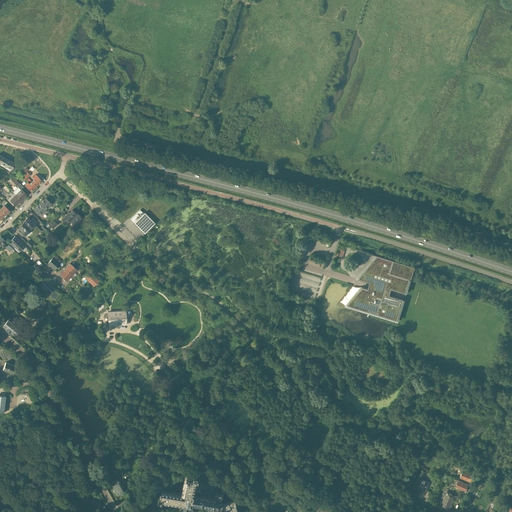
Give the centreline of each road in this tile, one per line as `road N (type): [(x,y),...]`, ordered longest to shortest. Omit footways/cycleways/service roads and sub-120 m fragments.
road 1 (primary): [(511,271),(334,215),(0,128)]
road 2 (unclassified): [(511,247),(398,200),(124,137)]
road 3 (unclassified): [(339,227),(64,155)]
road 4 (tertiary): [(116,511),(49,391),(0,333)]
